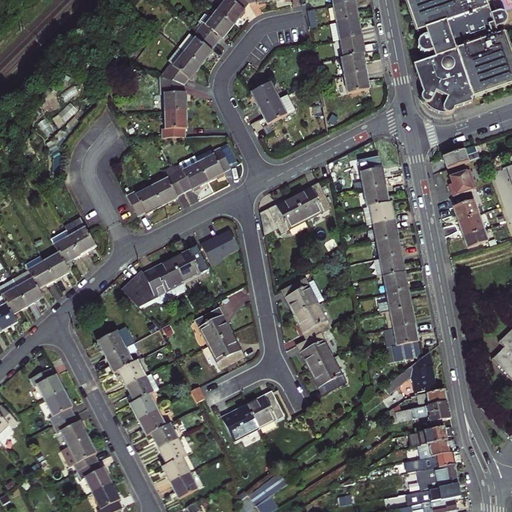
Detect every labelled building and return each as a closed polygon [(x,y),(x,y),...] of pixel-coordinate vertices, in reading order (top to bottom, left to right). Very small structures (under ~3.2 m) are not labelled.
[(240,18),(239,17),(247,7),(242,0),(222,0),(210,14),(230,30),(240,18)] [(355,0),(332,0),(334,9),(356,5),(355,0)] [(443,112),(445,113),(447,115),(449,115),(451,115),(453,114),(454,112),(454,110),(472,104),(471,101),(511,86),(511,55),(505,35),(499,37),(496,30),(505,27),(507,24),(508,21),(508,19),(507,17),(505,15),(501,14),(499,14),(492,16),(487,3),(494,0),(406,0),(418,32),(425,31),(427,37),(422,39),(419,43),(418,46),(419,50),(422,53),(425,54),(433,53),(435,59),(413,67),(423,95),(422,100),(423,103),(424,103),(427,104),(429,103),(432,102),(436,95),(446,99),(443,108),(443,110),(443,112)] [(356,5),(334,9),(337,26),(360,22),(356,5)] [(315,13),(308,14),(311,31),(318,30),(315,13)] [(216,44),(217,45),(230,30),(210,14),(204,21),(198,17),(194,22),(197,25),(196,26),(193,24),(188,29),(191,32),(212,49),(216,44)] [(360,22),(337,26),(330,27),(334,45),(341,44),(363,40),(360,22)] [(191,32),(186,38),(182,36),(172,48),(197,69),(207,58),(205,57),(212,49),(191,32)] [(363,40),(341,44),(344,63),(365,59),(367,58),(363,40)] [(185,83),(197,69),(172,48),(161,61),(168,67),(155,83),(177,91),(184,82),(185,83)] [(369,76),(365,59),(344,63),(342,63),(346,81),(369,76)] [(373,94),(369,76),(346,81),(350,99),(373,94)] [(177,103),(177,91),(155,83),(155,105),(158,105),(159,120),(180,120),(179,103),(177,103)] [(253,100),(262,116),(283,105),(274,89),(268,92),(256,99),(253,100)] [(254,96),(256,99),(268,92),(267,89),(254,96)] [(429,103),(427,104),(424,103),(427,106),(433,111),(437,112),(440,114),(447,115),(445,113),(443,112),(443,110),(443,108),(446,99),(436,95),(432,102),(429,103)] [(270,131),(299,117),(290,102),(283,105),(262,116),(270,131)] [(180,138),(180,120),(159,120),(159,137),(156,137),(156,145),(178,145),(178,138),(180,138)] [(234,167),(224,148),(217,151),(227,170),(234,167)] [(193,161),(196,166),(206,186),(221,178),(219,174),(227,170),(217,151),(216,149),(193,161)] [(472,150),(440,161),(444,173),(476,162),(472,150)] [(511,162),(502,165),(510,188),(511,187),(511,162)] [(192,193),(206,186),(196,166),(173,178),(181,194),(190,189),(192,193)] [(382,173),(360,176),(363,195),(385,191),(382,173)] [(466,173),(446,180),(449,187),(446,188),(450,200),(472,192),(466,173)] [(174,202),(172,199),(181,194),(173,178),(163,183),(165,186),(151,193),(160,210),(174,202)] [(332,209),(319,184),(291,199),(305,223),(332,209)] [(363,195),(366,212),(370,212),(388,208),(385,191),(363,195)] [(127,202),(135,218),(142,214),(144,218),(160,210),(151,193),(135,201),(134,198),(127,202)] [(279,228),(283,235),(305,223),(291,199),(260,215),(264,236),(279,228)] [(476,218),(471,203),(450,210),(456,225),(476,218)] [(391,207),(388,208),(370,212),(373,228),(394,224),(391,207)] [(481,232),(476,218),(456,225),(460,239),(481,232)] [(71,233),(86,259),(101,251),(86,222),(70,231),(71,233)] [(394,224),(373,228),(377,245),(398,240),(394,224)] [(236,246),(228,229),(220,233),(220,234),(216,236),(215,234),(198,242),(209,263),(220,257),(219,255),(236,246)] [(465,251),(485,244),(481,232),(460,239),(463,245),(465,251)] [(71,233),(56,241),(65,258),(70,268),(86,259),(71,233)] [(401,259),(398,240),(377,245),(380,263),(401,259)] [(205,266),(194,245),(169,257),(180,279),(205,266)] [(144,270),(141,271),(139,267),(121,291),(133,303),(180,279),(169,257),(144,270)] [(65,258),(49,267),(59,284),(74,276),(70,268),(65,258)] [(379,282),(384,281),(405,276),(401,259),(380,263),(375,264),(379,282)] [(33,274),(44,293),(59,284),(49,267),(46,260),(30,268),(33,274)] [(33,274),(18,283),(33,310),(48,302),(44,293),(33,274)] [(384,281),(387,298),(408,293),(405,276),(384,281)] [(306,279),(281,291),(295,319),(320,307),(306,279)] [(33,310),(18,283),(3,291),(7,299),(18,319),(33,310)] [(408,293),(387,298),(388,305),(379,307),(381,317),(387,316),(411,311),(408,293)] [(0,303),(0,323),(6,336),(22,327),(18,319),(7,299),(0,303)] [(320,307),(295,319),(307,343),(323,335),(332,330),(320,307)] [(197,322),(209,347),(232,336),(220,311),(197,322)] [(411,311),(387,316),(390,333),(415,328),(411,311)] [(411,367),(421,359),(415,328),(390,333),(384,334),(388,352),(386,352),(389,367),(410,362),(411,367)] [(511,330),(500,343),(505,348),(492,360),(511,380),(511,330)] [(108,362),(127,352),(133,349),(124,331),(99,344),(108,362)] [(323,335),(307,343),(298,348),(311,373),(335,359),(323,335)] [(244,361),(232,336),(209,347),(222,372),(244,361)] [(116,376),(120,374),(130,369),(134,367),(127,352),(108,362),(116,376)] [(398,378),(400,389),(411,379),(412,382),(413,382),(413,383),(415,392),(416,396),(419,396),(436,393),(431,367),(433,366),(430,352),(421,359),(411,367),(398,378)] [(348,385),(335,359),(311,373),(323,397),(348,385)] [(130,369),(141,382),(147,379),(139,364),(134,367),(130,369)] [(128,389),(141,382),(130,369),(120,374),(128,389)] [(29,384),(34,393),(37,391),(44,404),(64,394),(56,381),(54,382),(49,373),(29,384)] [(128,389),(136,405),(150,398),(153,396),(161,392),(153,376),(147,379),(141,382),(128,389)] [(384,389),(390,396),(400,389),(398,378),(384,389)] [(206,402),(201,391),(193,395),(198,406),(206,402)] [(447,403),(445,391),(436,393),(419,396),(420,402),(428,401),(429,406),(447,403)] [(271,393),(248,406),(261,431),(285,418),(271,393)] [(74,412),(64,394),(44,404),(53,420),(50,422),(54,429),(74,418),(72,413),(74,412)] [(133,407),(141,422),(158,413),(150,398),(136,405),(133,407)] [(393,421),(419,416),(430,414),(432,421),(450,418),(447,403),(429,406),(396,412),(395,408),(391,411),(393,421)] [(261,431),(248,406),(222,419),(235,444),(261,431)] [(19,424),(4,408),(0,412),(0,441),(2,444),(14,432),(12,431),(19,424)] [(149,438),(153,436),(166,429),(158,413),(141,422),(149,438)] [(62,436),(70,450),(89,440),(81,426),(79,427),(74,418),(54,429),(59,438),(62,436)] [(171,426),(166,429),(153,436),(162,452),(180,442),(171,426)] [(407,436),(410,448),(418,447),(421,446),(446,442),(447,442),(446,437),(454,435),(452,427),(450,428),(407,436)] [(98,457),(89,440),(70,450),(62,454),(71,470),(75,467),(78,473),(99,463),(96,458),(98,457)] [(449,454),(448,448),(456,447),(455,440),(447,442),(446,442),(421,446),(418,447),(421,459),(449,454)] [(169,467),(182,460),(187,458),(180,442),(162,452),(169,467)] [(407,469),(408,474),(417,472),(433,469),(453,465),(457,464),(455,452),(421,459),(415,460),(417,467),(407,469)] [(164,470),(172,486),(190,476),(182,460),(169,467),(164,470)] [(406,462),(407,469),(417,467),(415,460),(406,462)] [(87,482),(95,495),(114,485),(106,470),(104,471),(99,463),(78,473),(84,484),(87,482)] [(457,485),(461,484),(457,464),(453,465),(433,469),(417,472),(421,492),(437,489),(457,485)] [(257,509),(272,498),(290,485),(280,473),(251,496),(249,498),(257,509)] [(199,494),(190,476),(172,486),(181,503),(199,494)] [(421,492),(409,494),(411,506),(435,501),(440,500),(444,499),(456,497),(463,495),(461,484),(457,485),(437,489),(421,492)] [(116,511),(124,508),(123,506),(121,503),(123,501),(114,485),(95,495),(104,511),(103,511),(116,511)] [(239,499),(243,503),(249,498),(251,496),(248,492),(239,499)] [(397,509),(397,511),(447,511),(459,510),(456,497),(444,499),(440,500),(435,501),(411,506),(397,509)] [(257,509),(259,511),(276,511),(279,510),(272,498),(257,509)] [(209,511),(206,506),(211,503),(208,499),(200,503),(198,504),(201,511),(209,511)] [(199,511),(201,511),(198,504),(200,503),(199,502),(190,507),(193,511),(199,511)]
